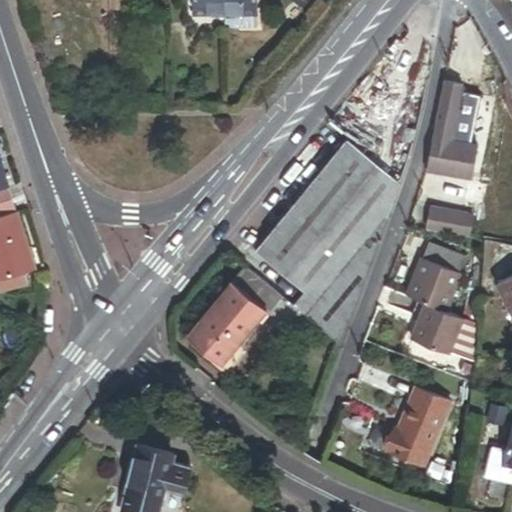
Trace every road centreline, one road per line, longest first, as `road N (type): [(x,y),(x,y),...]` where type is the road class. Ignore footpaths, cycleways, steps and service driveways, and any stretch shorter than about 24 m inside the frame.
road 1 (residential): [(313,456),(426,132),(449,11),(462,0)]
road 2 (residential): [(115,334),(314,483),(377,511)]
road 3 (secondary): [(263,158),(115,334)]
road 4 (unclassified): [(263,158),(208,196),(170,209),(130,215),(56,195)]
road 5 (secondary): [(386,0),(263,158)]
road 6 (secondary): [(115,334),(0,477)]
road 7 (residential): [(0,33),(56,195)]
road 8 (residential): [(56,195),(115,334)]
